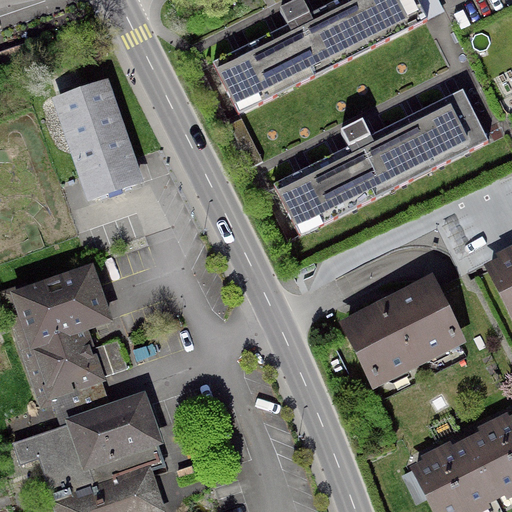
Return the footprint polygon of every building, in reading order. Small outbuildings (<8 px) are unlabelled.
[(274,46),(270,37),(248,48),(253,56),(237,64),(232,55),(211,66),(236,117),(237,117),(233,108),(252,98),(256,107),(275,98),(271,89),(289,80),(294,88),(313,79),(308,70),(327,61),(331,70),(350,60),(346,51),(364,42),(369,51),(388,42),(383,33),(402,23),(406,32),(425,23),(413,0),(364,0),(365,0),(349,8),(345,0),(343,0),(323,10),(328,19),(274,46)] [(286,29),(307,18),(299,2),(278,13),(286,29)] [(0,63),(4,75),(34,65),(30,53),(0,63)] [(118,191),(134,186),(127,164),(100,87),(56,102),(91,201),(106,195),(108,199),(120,195),(118,191)] [(467,154),(486,144),(461,93),(459,94),(464,103),(448,111),(443,102),(422,113),(426,122),(410,130),(406,121),(384,132),(389,140),(335,167),(331,158),(309,169),(314,178),(298,186),(293,177),(272,188),(297,239),(298,238),(294,229),(313,220),(317,229),(336,219),(332,211),(350,201),(355,210),(374,201),(369,192),(388,182),(392,191),(411,182),(407,173),(425,164),(430,173),(449,163),(444,154),(463,145),(467,154)] [(346,150),(368,139),(361,124),(339,135),(346,150)] [(511,258),(502,263),(488,271),(511,318),(511,258)] [(32,349),(60,430),(11,447),(18,467),(37,460),(55,511),(150,511),(142,486),(139,476),(161,468),(139,403),(108,414),(97,381),(125,371),(115,343),(87,352),(80,331),(96,325),(104,322),(88,274),(3,303),(20,353),(32,349)] [(456,343),(428,286),(344,328),(373,385),(387,378),(387,372),(397,367),(402,370),(428,357),(428,351),(438,346),(442,350),(456,343)] [(511,422),(508,425),(494,431),(484,437),(471,443),(472,446),(467,448),(462,451),(461,448),(452,453),(437,460),(427,465),(414,472),(434,511),(464,511),(487,500),(485,496),(490,493),(495,491),(497,496),(511,488),(511,422)]
